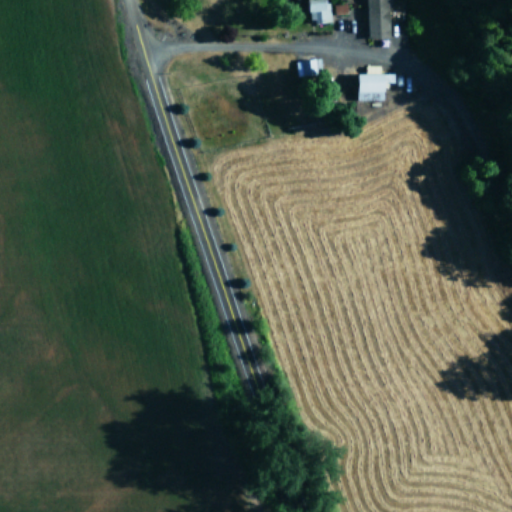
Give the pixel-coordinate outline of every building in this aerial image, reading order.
[(325,0),(305,0),(308,25),(328,22),(325,0)] [(387,0),(365,0),(366,39),(388,38),(387,0)] [(346,12),(345,4),(332,5),(333,14),(346,12)] [(318,60),(294,61),(295,76),(318,75),(318,60)] [(383,100),(382,74),(356,74),(356,101),(383,100)]
